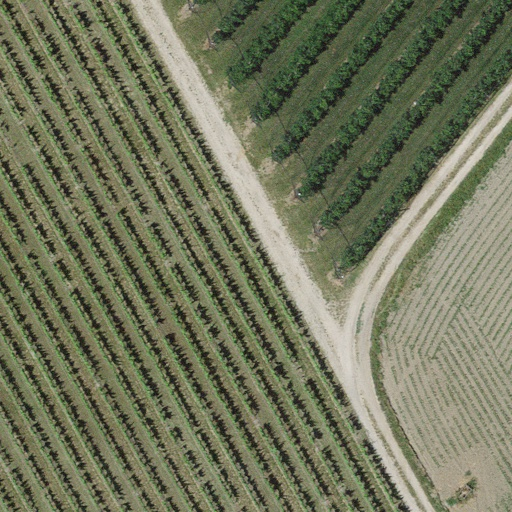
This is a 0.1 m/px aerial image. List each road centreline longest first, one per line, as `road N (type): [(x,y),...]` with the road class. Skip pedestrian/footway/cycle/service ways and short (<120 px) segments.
road 1 (track): [(154,0),(444,511)]
road 2 (track): [(328,307),(511,79)]
